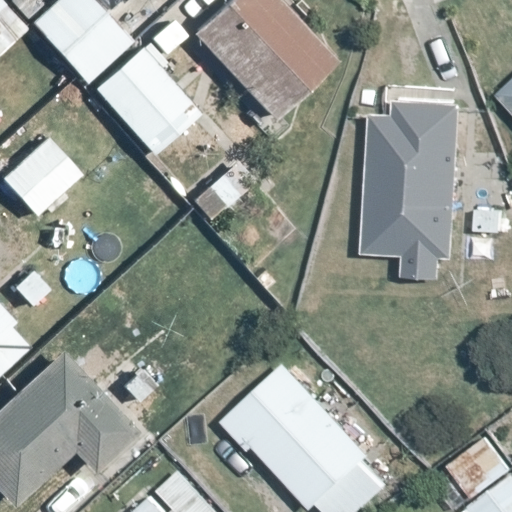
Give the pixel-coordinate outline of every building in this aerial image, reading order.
[(0,0),(0,49),(27,24),(3,0),(0,0)] [(100,0),(50,0),(29,19),(86,80),(157,12),(147,1),(148,0),(133,0),(116,17),(100,0)] [(336,58),(282,0),(221,0),(192,27),(273,116),(336,58)] [(176,40),(160,23),(93,85),(153,151),(198,110),(153,61),(176,40)] [(511,81),(500,92),(511,105),(511,81)] [(454,224),(460,156),(465,93),(386,86),(383,116),(375,115),(363,248),(406,252),(404,274),(449,278),(454,224)] [(81,170),(45,132),(0,173),(0,174),(36,213),(81,170)] [(0,366),(27,341),(0,312),(0,366)] [(98,392),(57,349),(0,402),(0,490),(13,504),(72,448),(92,470),(134,431),(98,392)] [(139,354),(115,377),(138,400),(161,376),(139,354)] [(251,448),(255,444),(317,511),(353,511),(393,476),(285,359),(222,417),(251,448)] [(511,511),(511,468),(486,433),(449,461),(477,499),(458,511),(511,511)] [(223,511),(180,464),(127,511),(223,511)]
